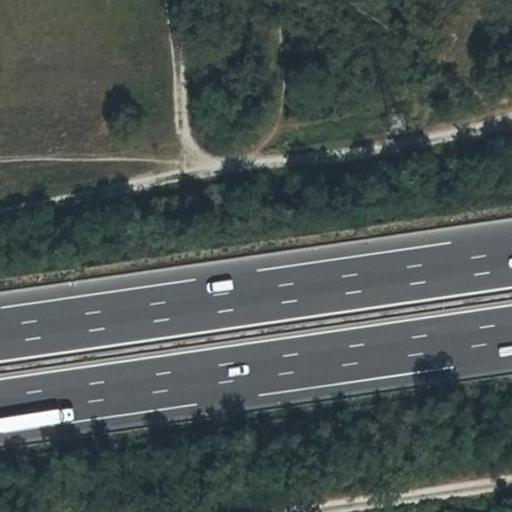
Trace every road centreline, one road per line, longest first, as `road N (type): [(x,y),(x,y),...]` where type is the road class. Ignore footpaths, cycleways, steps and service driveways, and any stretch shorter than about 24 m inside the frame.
road 1 (motorway): [(511,261),(0,337)]
road 2 (motorway): [(0,407),(511,333)]
road 3 (track): [(511,122),(266,167)]
road 4 (track): [(199,173),(0,209)]
road 5 (track): [(511,484),(316,511)]
road 6 (track): [(199,173),(168,0)]
